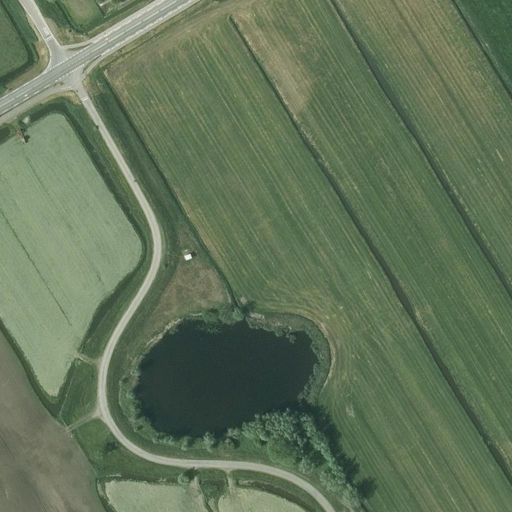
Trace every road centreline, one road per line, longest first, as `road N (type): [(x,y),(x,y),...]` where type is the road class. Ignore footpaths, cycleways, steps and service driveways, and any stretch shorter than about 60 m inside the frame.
road 1 (unclassified): [(330,511),(305,485),(276,472),(152,458),(112,427),(102,404),(105,360),(158,245),(152,218),(66,67)]
road 2 (secondary): [(66,67),(179,0)]
